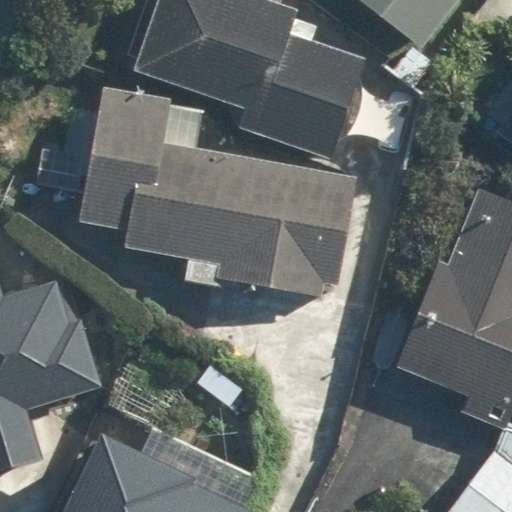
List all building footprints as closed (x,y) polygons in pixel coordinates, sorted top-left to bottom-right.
[(297,19),(237,0),(141,0),(117,80),(231,116),(225,136),(326,168),(359,63),(290,41),(297,19)] [(330,0),(403,60),(453,0),(330,0)] [(84,94),(63,222),(117,231),(114,248),(217,266),(213,287),(324,306),(345,183),(185,155),(193,112),(84,94)] [(511,119),(503,130),(511,137),(511,119)] [(420,275),(381,369),(511,422),(511,215),(473,200),(439,282),(420,275)] [(0,484),(44,473),(33,429),(99,412),(66,286),(11,300),(0,259),(0,484)] [(243,511),(97,444),(65,511),(243,511)] [(511,511),(511,476),(487,458),(446,511),(511,511)]
